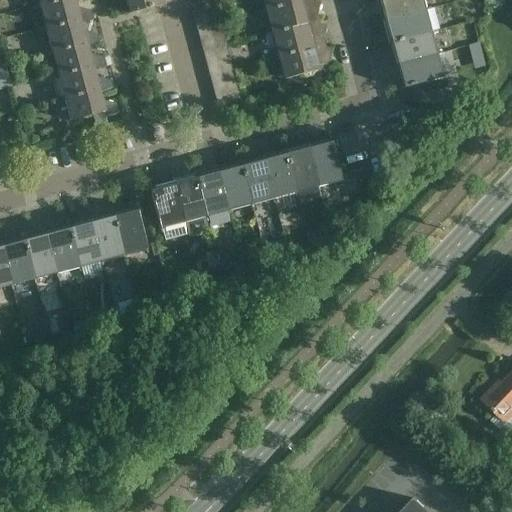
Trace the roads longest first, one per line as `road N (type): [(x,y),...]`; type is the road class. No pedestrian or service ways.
road 1 (residential): [(343,0),(362,99),(0,198)]
road 2 (residential): [(511,235),(246,511)]
road 3 (secondary): [(267,455),(511,192)]
